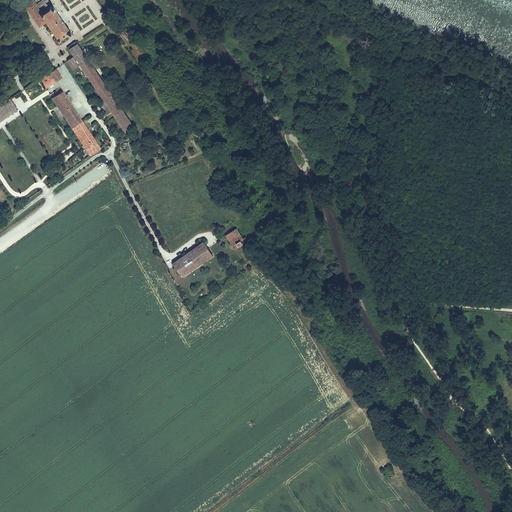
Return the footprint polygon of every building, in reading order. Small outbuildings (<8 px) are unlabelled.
[(29,0),(24,3),(39,26),(45,22),(57,38),(56,38),(57,40),(59,39),(59,37),(65,33),(67,36),(71,33),(68,29),(67,29),(53,8),(54,8),(51,4),(47,0),(42,0),(48,8),(44,11),(41,7),(40,8),(38,6),(40,4),(38,0),(35,2),(34,0),(29,0)] [(122,128),(129,124),(129,123),(74,42),(68,47),(71,54),(64,59),(70,67),(77,62),(100,96),(122,128)] [(56,67),(41,78),(47,87),(62,76),(56,67)] [(58,108),(88,154),(98,147),(82,122),(59,89),(54,92),(49,96),(58,108)] [(0,104),(0,119),(18,107),(11,98),(11,97),(0,104)] [(80,158),(84,154),(82,151),(73,159),(71,157),(68,160),(73,166),(81,158),(80,158)] [(236,228),(227,235),(237,248),(248,239),(246,236),(243,238),(236,228)] [(204,241),(174,262),(183,276),(213,254),(204,241)]
